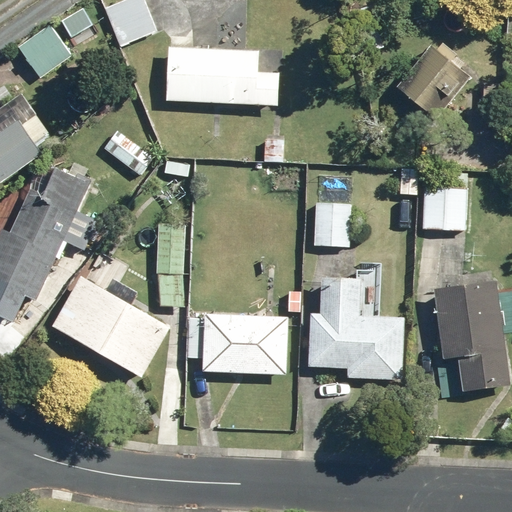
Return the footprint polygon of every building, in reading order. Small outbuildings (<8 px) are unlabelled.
[(132,0),(104,11),(120,49),(157,34),(143,0),(132,0)] [(351,15),(359,40),(381,32),(373,8),(351,15)] [(18,51),(39,81),(71,59),(49,29),(18,51)] [(395,92),(434,124),(468,83),(430,51),(395,92)] [(166,106),(278,112),(279,79),(258,78),(259,57),(168,52),(166,106)] [(54,75),(61,83),(73,73),(66,65),(54,75)] [(482,129),(500,130),(502,88),(484,86),(482,129)] [(0,189),(42,160),(35,148),(49,139),(35,119),(20,129),(18,126),(0,139),(0,189)] [(112,158),(141,179),(153,161),(124,140),(112,158)] [(400,195),(416,196),(417,173),(401,172),(400,195)] [(77,217),(89,190),(54,174),(41,202),(29,195),(8,239),(0,235),(0,295),(32,311),(55,263),(59,265),(67,249),(80,255),(94,225),(77,217)] [(422,233),(464,236),(467,178),(424,176),(422,233)] [(477,209),(497,209),(497,178),(477,177),(477,209)] [(314,249),(349,251),(351,208),(316,206),(314,249)] [(161,310),(183,311),(185,228),(159,228),(158,277),(162,277),(161,310)] [(50,333),(140,385),(169,335),(128,311),(135,299),(111,285),(104,297),(79,283),(50,333)] [(347,384),(401,387),(404,325),(360,323),(361,286),(322,285),(320,321),(310,321),(308,373),(347,375),(347,384)] [(457,361),(462,396),(510,389),(496,286),(433,294),(443,363),(457,361)] [(193,288),(194,301),(211,301),(210,287),(193,288)] [(287,316),(299,316),(300,296),(288,296),(287,316)] [(204,377),(287,380),(289,322),(205,318),(205,321),(187,321),(185,362),(204,363),(204,377)]
